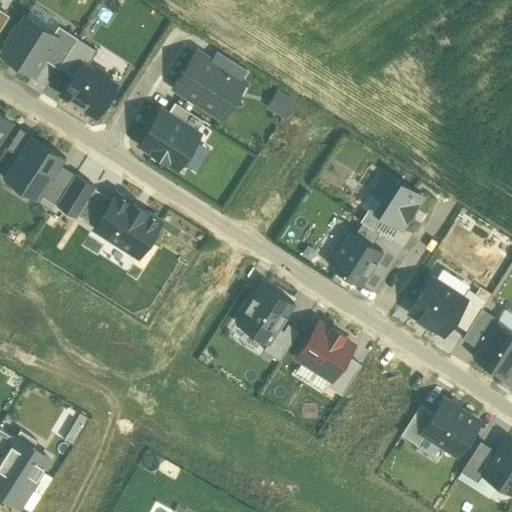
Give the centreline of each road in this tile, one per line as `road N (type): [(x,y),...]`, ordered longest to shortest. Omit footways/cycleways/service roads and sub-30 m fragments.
road 1 (residential): [(101,151),(374,324)]
road 2 (residential): [(374,324),(511,412)]
road 3 (residential): [(180,32),(101,151)]
road 4 (residential): [(448,202),(374,324)]
road 5 (residential): [(0,86),(101,151)]
